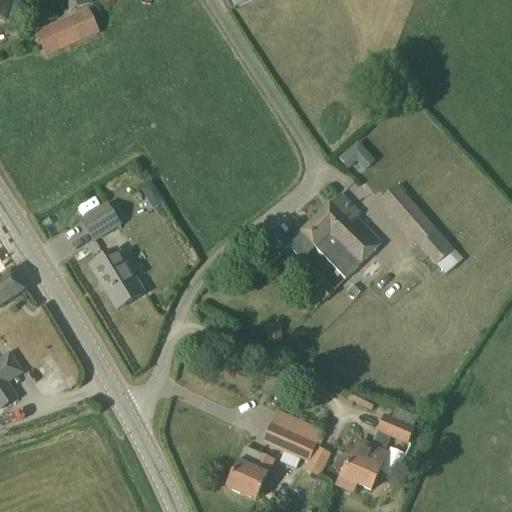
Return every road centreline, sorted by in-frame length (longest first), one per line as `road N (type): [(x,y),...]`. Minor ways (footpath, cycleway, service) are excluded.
road 1 (unclassified): [(136,423),(196,285),(212,262),(308,186),(314,155),(305,128),(214,0)]
road 2 (tertiary): [(0,184),(136,423)]
